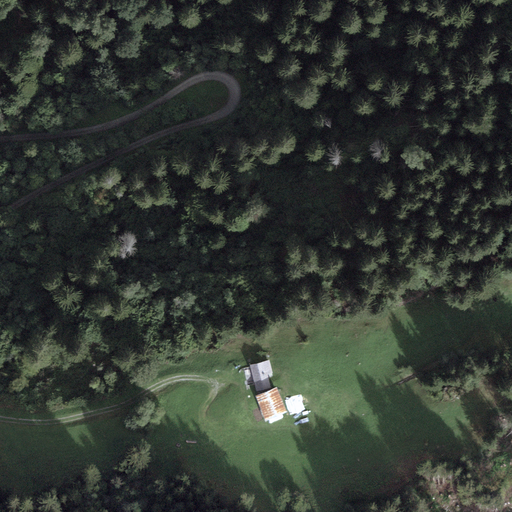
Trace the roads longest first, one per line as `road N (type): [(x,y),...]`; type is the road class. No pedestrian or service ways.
road 1 (track): [(0,140),(104,128),(203,77),(234,90),(217,117),(132,147),(0,216)]
road 2 (track): [(0,418),(47,422),(109,410),(180,379),(217,381),(204,419),(277,425),(420,371)]
